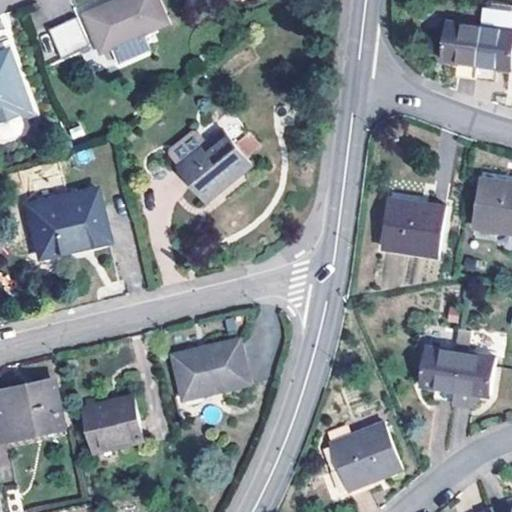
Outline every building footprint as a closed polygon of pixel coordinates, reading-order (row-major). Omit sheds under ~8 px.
[(110,0),(87,11),(103,50),(173,20),(163,0),(110,0)] [(486,25),(478,84),(499,87),(501,68),(511,69),(511,3),(490,1),(486,25)] [(52,27),(64,57),(93,45),(81,14),(52,27)] [(460,82),(478,84),(486,25),(449,21),(445,61),(462,64),(460,82)] [(40,37),(44,63),(57,60),(52,35),(40,37)] [(9,46),(0,49),(0,133),(2,136),(8,135),(21,130),(26,127),(26,121),(22,111),(31,108),(9,46)] [(181,165),(211,198),(253,164),(223,130),(181,165)] [(251,132),(237,141),(247,156),(261,147),(251,132)] [(477,226),(511,231),(511,181),(484,178),(477,226)] [(40,255),(112,237),(97,183),(27,201),(40,255)] [(386,246),(441,255),(449,206),(394,197),(386,246)] [(174,353),(185,399),(254,382),(243,337),(174,353)] [(429,345),(422,384),(440,387),(437,400),(455,402),(457,389),(462,350),(429,345)] [(498,355),(462,350),(457,389),(455,402),(472,404),(474,391),(492,394),(498,355)] [(0,401),(7,435),(63,424),(53,379),(0,391),(0,401)] [(111,448),(144,440),(133,394),(87,405),(97,446),(111,443),(111,448)] [(334,442),(353,489),(406,469),(387,422),(334,442)] [(63,424),(7,435),(9,445),(65,432),(63,424)]
